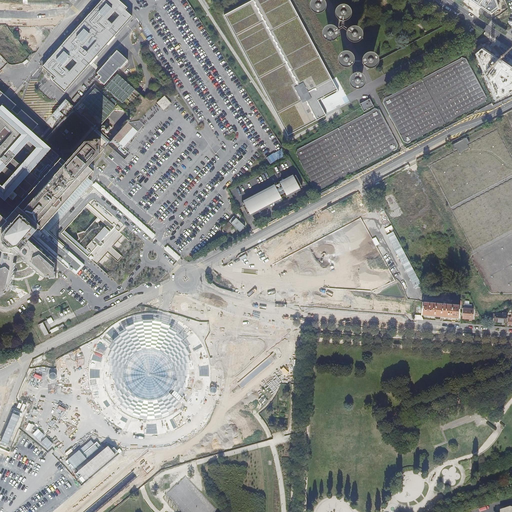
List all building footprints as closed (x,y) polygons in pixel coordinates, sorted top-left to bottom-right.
[(102,0),(43,68),(55,78),(52,81),(65,92),(132,16),(125,10),(128,7),(119,0),(102,0)] [(251,0),(252,1),(223,16),(287,136),(325,116),(318,102),(337,92),(288,0),(251,0)] [(311,0),(312,0),(310,2),(309,5),(310,8),(311,11),(315,14),(319,14),(321,14),(324,12),(326,9),(326,5),(326,2),(324,0),(322,0),(323,1),(322,4),(321,5),(318,6),(316,5),(314,4),(314,1),(314,0),(311,0)] [(482,7),(483,10),(484,9),(488,8),(487,3),(490,1),(490,0),(481,0),(476,2),(478,9),(482,7)] [(346,20),(344,21),(346,21),(348,20),(350,18),(351,15),(352,13),(351,10),(350,7),(348,5),(345,4),(342,4),(339,5),(336,7),(335,10),(335,13),(335,15),(337,18),(339,20),(342,21),(340,20),(339,18),(339,15),(340,13),(342,12),(344,12),(346,14),(347,15),(347,18),(346,20)] [(506,13),(508,12),(506,7),(502,9),(500,5),(498,5),(497,4),(488,8),(484,9),(490,13),(494,12),(495,15),(496,15),(505,12),(506,13)] [(344,21),(346,20),(347,18),(347,15),(346,14),(344,12),(342,12),(340,13),(339,15),(339,18),(340,20),(342,21),(344,21)] [(347,31),(348,29),(344,26),(344,21),(342,21),(341,26),(340,27),(337,29),(338,30),(341,29),(343,28),(347,31)] [(339,33),(338,30),(338,32),(337,34),(336,35),(335,36),(333,36),(331,35),(330,34),(329,32),(330,30),(331,28),(332,27),(333,27),(335,27),(337,29),(333,25),(329,25),(326,26),(323,28),(321,32),(322,36),(323,39),(326,41),(329,42),(333,42),(336,40),(338,36),(339,33)] [(347,33),(347,31),(346,34),(346,37),(348,40),(349,41),(352,43),(356,43),(359,42),(361,40),(363,36),(363,32),(361,29),(359,27),(356,26),(354,26),(351,26),(348,29),(350,28),(352,28),(354,29),(355,30),(355,32),(355,34),(353,36),(352,36),(349,36),(348,35),(347,33)] [(338,32),(338,30),(337,29),(335,27),(333,27),(332,27),(331,28),(330,30),(329,32),(330,34),(331,35),(333,36),(335,36),(336,35),(337,34),(338,32)] [(348,29),(347,31),(347,33),(348,35),(349,36),(352,36),(353,36),(355,34),(355,32),(355,30),(354,29),(352,28),(350,28),(348,29)] [(511,67),(482,48),(476,54),(496,100),(511,91),(511,67)] [(354,60),(354,63),(354,61),(354,60),(354,56),(351,53),(349,52),(347,51),(344,51),(342,52),(339,54),(338,57),(337,60),(338,62),(339,65),(343,67),(345,68),(348,68),(350,67),(353,65),(350,66),(349,66),(347,65),(346,64),(345,62),(346,60),(347,58),(349,58),(351,58),(353,59),(354,60)] [(362,60),(363,63),(362,61),(363,60),(364,59),(366,58),(369,58),(370,59),(371,62),(371,63),(370,65),(368,66),(366,66),(365,66),(363,65),(366,68),(369,69),(372,68),(375,67),(377,65),(378,63),(379,60),(378,56),(377,54),(375,53),(373,52),(371,52),(368,52),(365,54),(363,55),(362,58),(362,60)] [(353,65),(354,63),(354,60),(353,59),(351,58),(349,58),(347,58),(346,60),(345,62),(346,64),(347,65),(349,66),(350,66),(353,65)] [(362,61),(363,63),(363,65),(365,66),(366,66),(368,66),(370,65),(371,63),(371,62),(370,59),(369,58),(366,58),(364,59),(363,60),(362,61)] [(487,98),(466,59),(462,58),(384,99),(383,103),(404,142),(408,143),(485,102),(487,98)] [(363,65),(363,63),(360,65),(358,66),(354,63),(353,65),(357,67),(357,72),(359,72),(359,67),(361,66),(363,65)] [(362,73),(359,72),(361,74),(362,76),(362,78),(361,80),(359,81),(356,81),(354,80),(353,79),(353,77),(354,75),(355,73),(357,72),(354,73),(351,74),(350,77),(349,79),(349,82),(350,86),(352,88),(355,89),(358,89),(360,89),(362,88),(365,85),(366,81),(365,78),(364,75),(362,73)] [(361,74),(359,72),(357,72),(355,73),(354,75),(353,77),(353,79),(354,80),(356,81),(359,81),(361,80),(362,78),(362,76),(361,74)] [(140,92),(118,73),(105,87),(124,103),(129,97),(133,101),(140,92)] [(80,102),(103,122),(118,105),(94,85),(80,102)] [(88,178),(94,171),(89,167),(100,154),(99,146),(101,146),(100,139),(94,139),(94,141),(86,142),(67,163),(61,158),(43,142),(32,131),(38,125),(22,110),(18,115),(12,110),(16,105),(0,90),(0,248),(3,251),(1,257),(1,259),(0,258),(0,294),(0,295),(5,292),(5,290),(9,287),(13,275),(15,275),(15,278),(21,278),(26,277),(31,274),(34,272),(32,269),(34,268),(44,276),(50,276),(50,277),(57,277),(57,271),(55,271),(55,262),(37,246),(39,243),(68,269),(69,267),(76,274),(84,265),(66,248),(67,247),(50,232),(89,189),(87,187),(83,183),(88,178)] [(172,103),(165,95),(162,98),(169,105),(172,103)] [(169,105),(162,98),(160,100),(166,107),(169,105)] [(370,99),(360,104),(364,112),(374,107),(370,99)] [(166,107),(160,100),(157,103),(164,110),(166,107)] [(397,145),(379,110),(374,109),(297,150),(296,154),(314,189),(318,190),(396,149),(397,145)] [(124,148),(139,132),(128,122),(113,139),(124,148)] [(511,175),(511,159),(496,130),(467,145),(467,144),(469,143),(466,137),(452,145),(455,150),(457,149),(458,150),(429,166),(451,208),(511,175)] [(43,142),(61,158),(64,155),(46,139),(43,142)] [(271,153),(265,157),(270,163),(275,160),(271,153)] [(146,178),(140,173),(134,179),(140,185),(146,178)] [(281,199),(280,195),(250,211),(246,205),(294,180),(297,186),(285,192),(287,196),(302,187),(296,175),(242,204),(248,216),(281,199)] [(92,181),(88,178),(83,183),(87,187),(92,181)] [(511,179),(452,211),(473,250),(511,229),(511,179)] [(250,211),(280,195),(285,192),(297,186),(294,180),(246,205),(250,211)] [(96,182),(92,186),(152,239),(155,235),(96,182)] [(357,197),(298,223),(301,230),(304,229),(310,242),(346,226),(343,218),(356,212),(357,215),(364,212),(357,197)] [(112,230),(115,227),(89,204),(86,207),(112,230)] [(229,220),(240,231),(246,226),(235,215),(229,220)] [(371,234),(366,215),(351,219),(353,226),(357,225),(358,228),(367,226),(368,230),(366,230),(366,233),(368,233),(368,235),(371,234)] [(226,233),(226,232),(233,225),(229,222),(222,229),(222,230),(223,232),(226,233)] [(105,227),(96,237),(101,241),(110,232),(105,227)] [(87,249),(65,230),(62,233),(88,256),(91,253),(87,249)] [(94,258),(92,260),(91,260),(96,265),(108,252),(118,262),(122,257),(112,247),(123,235),(117,230),(104,244),(101,246),(92,256),(94,258)] [(511,233),(472,255),(471,258),(488,291),(491,293),(511,293),(511,233)] [(96,237),(93,240),(98,245),(100,246),(101,246),(104,244),(101,241),(96,237)] [(98,245),(93,240),(86,247),(88,248),(87,249),(91,253),(98,245)] [(178,261),(181,257),(168,245),(165,248),(178,261)] [(84,265),(76,274),(100,295),(108,286),(84,265)] [(422,310),(421,315),(458,318),(459,305),(445,304),(443,303),(443,304),(422,302),(422,310)] [(471,309),(471,305),(463,305),(462,318),(472,319),(473,309),(471,309)] [(156,313),(131,317),(110,330),(96,351),(92,375),(98,400),(113,419),(135,431),(160,432),(184,424),(202,406),(211,383),(210,358),(199,336),(180,320),(177,319),(156,313)] [(494,321),(507,323),(507,314),(502,313),(502,314),(495,314),(494,321)] [(49,334),(43,322),(38,325),(44,337),(49,334)]
